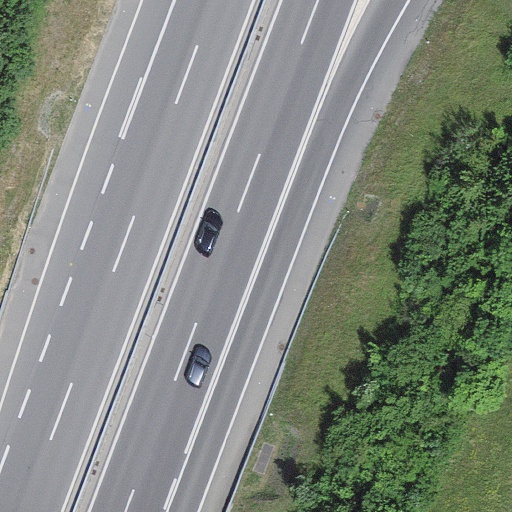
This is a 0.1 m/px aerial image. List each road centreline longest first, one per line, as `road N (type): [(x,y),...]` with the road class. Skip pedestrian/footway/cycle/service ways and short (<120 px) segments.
road 1 (motorway): [(215,0),(24,511)]
road 2 (motorway): [(154,438),(390,0)]
road 3 (motorway): [(154,438),(319,0)]
